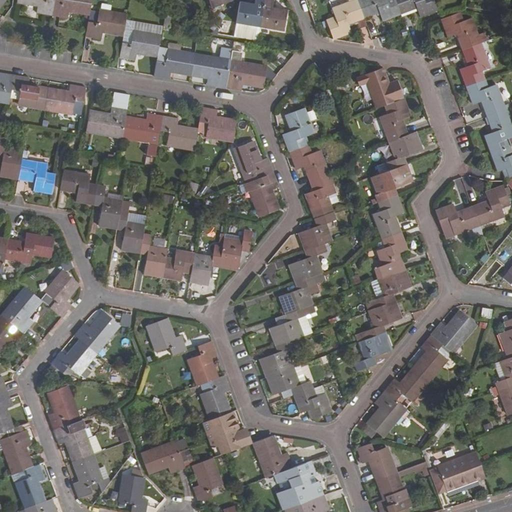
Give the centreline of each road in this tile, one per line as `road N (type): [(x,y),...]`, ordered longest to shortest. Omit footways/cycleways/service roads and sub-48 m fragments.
road 1 (residential): [(312,47),(416,64),(453,155),(417,205),(449,295)]
road 2 (residential): [(0,60),(261,109)]
road 3 (residential): [(69,511),(21,382),(89,293)]
road 4 (residential): [(261,109),(298,218),(209,314)]
road 5 (residential): [(209,314),(244,410),(259,423),(333,434)]
road 6 (residential): [(449,295),(333,434)]
road 7 (unclassified): [(89,293),(63,217),(0,207)]
road 8 (unclassified): [(89,293),(209,314)]
